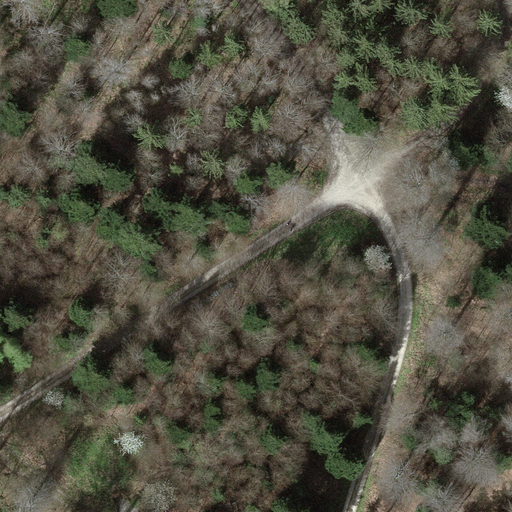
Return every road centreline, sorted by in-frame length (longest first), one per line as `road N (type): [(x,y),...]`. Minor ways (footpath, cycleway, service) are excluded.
road 1 (track): [(0,429),(374,172)]
road 2 (track): [(349,511),(404,323),(405,277),(383,226),(374,172)]
road 3 (track): [(501,0),(493,64),(469,101),(374,172)]
road 4 (track): [(374,172),(271,60),(234,0)]
